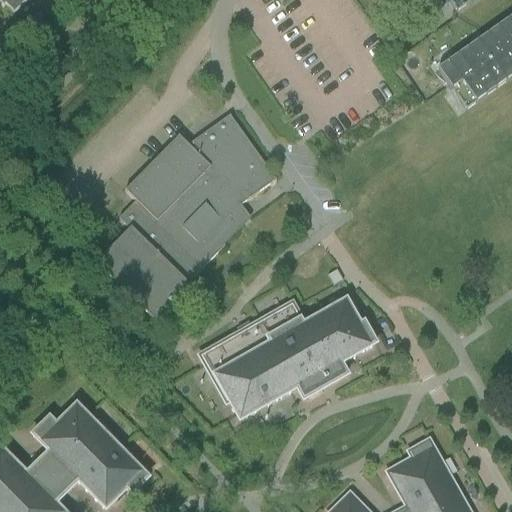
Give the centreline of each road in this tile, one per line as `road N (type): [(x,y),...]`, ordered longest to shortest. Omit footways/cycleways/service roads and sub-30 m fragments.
road 1 (residential): [(502,511),(390,313),(347,269),(323,232),(323,215),(220,72),(225,0)]
road 2 (unclassified): [(0,136),(134,0)]
